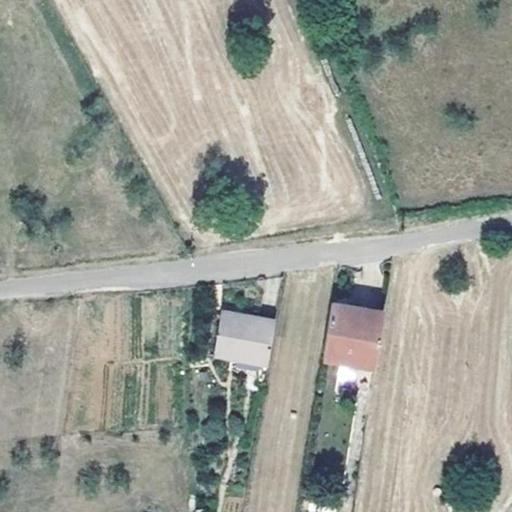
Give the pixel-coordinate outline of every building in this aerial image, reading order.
[(383,311),(331,303),(323,357),(340,360),(356,362),(375,365),(383,311)] [(275,321),(221,312),(213,354),(234,358),(267,364),(275,321)] [(267,364),(234,358),(232,371),(257,375),(255,382),(264,383),(267,364)] [(356,362),(340,360),(338,375),(354,377),(355,368),(356,362)] [(375,365),(356,362),(355,368),(374,371),(375,365)] [(334,511),(336,501),(311,497),(308,509),(323,511),(334,511)]
